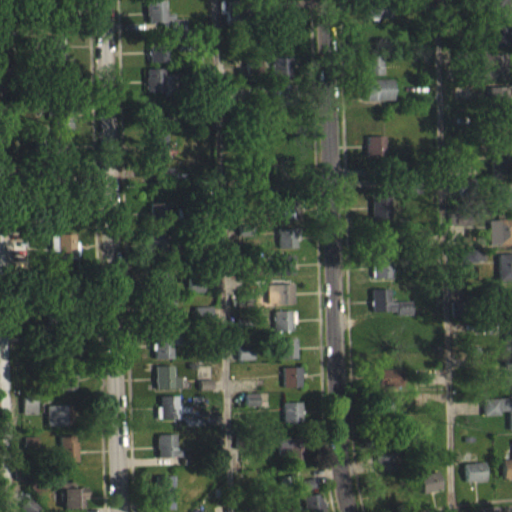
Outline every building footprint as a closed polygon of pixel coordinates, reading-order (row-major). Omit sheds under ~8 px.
[(506,29),(505,2),(487,3),(487,30),(506,29)] [(183,39),(183,28),(172,28),(171,22),(164,22),(163,9),(145,10),(145,33),(169,32),(169,39),(183,39)] [(389,27),(388,9),(363,10),(364,28),(389,27)] [(46,21),(46,37),(62,36),(61,20),(46,21)] [(488,56),(506,56),(506,36),(488,36),(488,56)] [(45,69),(62,69),(62,46),(45,47),(45,69)] [(165,71),(164,46),(147,46),(148,71),(165,71)] [(505,63),(478,63),(478,89),(505,88),(505,63)] [(363,84),(380,84),(380,64),(362,64),(363,84)] [(271,66),(271,86),(290,86),(290,66),(271,66)] [(245,83),(260,83),(260,67),(245,67),(245,83)] [(144,101),(177,101),(177,83),(162,83),(162,77),(143,78),(144,101)] [(391,88),(363,89),(363,110),(391,109),(391,88)] [(505,96),(485,96),(485,115),(505,115),(505,96)] [(70,137),(69,118),(52,119),(52,138),(70,137)] [(506,150),(507,132),(489,131),(488,149),(506,150)] [(164,166),(164,143),(148,143),(148,166),(164,166)] [(68,144),(49,144),(49,167),(68,167),(68,144)] [(383,145),(363,145),(363,166),(384,165),(383,145)] [(507,159),(488,159),(489,184),(508,183),(507,159)] [(170,177),(153,177),(154,185),(170,185),(170,177)] [(511,194),(493,195),(493,218),(511,217),(511,194)] [(387,203),(371,201),(368,227),(384,229),(387,203)] [(166,212),(148,212),(148,235),(167,235),(166,212)] [(69,236),(69,221),(50,220),(50,235),(69,236)] [(487,254),(511,254),(511,228),(487,228),(487,254)] [(271,243),(279,258),(299,247),(292,233),(271,243)] [(146,241),(145,257),(161,258),(161,242),(146,241)] [(481,259),(459,260),(459,272),(482,271),(481,259)] [(511,289),(511,262),(495,263),(495,289),(511,289)] [(371,288),(389,287),(389,267),(371,268),(371,288)] [(153,281),(153,299),(169,298),(169,281),(153,281)] [(186,300),(197,301),(197,291),(187,291),(186,300)] [(293,293),(276,293),(275,313),(292,313),(293,293)] [(511,315),(511,296),(496,297),(496,316),(511,315)] [(370,321),(393,321),(393,324),(409,324),(409,311),(387,311),(387,298),(369,298),(370,321)] [(172,308),(155,308),(154,331),(172,331),(172,308)] [(272,340),(292,339),(291,319),(271,320),(272,340)] [(511,359),(511,335),(501,335),(500,359),(511,359)] [(57,369),(76,369),(75,345),(56,345),(57,369)] [(170,367),(170,354),(177,354),(177,345),(152,345),(152,368),(170,367)] [(276,368),(295,367),(294,347),(276,348),(276,368)] [(250,369),(250,354),(235,354),(235,369),(250,369)] [(511,394),(511,369),(500,370),(501,395),(511,394)] [(171,375),(153,375),(153,398),(178,398),(178,386),(171,386),(171,375)] [(280,376),(281,396),(299,396),(299,376),(280,376)] [(401,379),(374,378),(374,396),(400,396),(401,379)] [(74,379),(56,379),(56,399),(75,399),(74,379)] [(243,416),(257,415),(257,403),(242,404),(243,416)] [(175,405),(157,405),(158,416),(154,416),(154,428),(183,427),(183,434),(199,434),(199,423),(188,423),(188,414),(176,415),(175,405)] [(511,405),(479,407),(480,425),(497,424),(497,420),(506,420),(506,439),(511,439),(511,405)] [(34,423),(34,408),(20,408),(20,423),(34,423)] [(282,432),(299,431),(299,411),(281,412),(282,432)] [(44,415),(44,435),(72,434),(71,414),(44,415)] [(75,444),(57,445),(57,471),(76,471),(75,444)] [(35,446),(22,446),(22,456),(36,455),(35,446)] [(275,447),(276,468),(303,468),(303,447),(275,447)] [(511,449),(510,449),(511,468),(500,469),(501,488),(511,488),(511,449)] [(391,479),(389,463),(373,465),(375,480),(391,479)] [(483,491),(482,471),(462,473),(463,492),(483,491)] [(439,499),(436,481),(416,484),(419,502),(439,499)] [(171,511),(171,485),(156,485),(155,511),(171,511)] [(297,489),(298,500),(315,498),(313,488),(297,489)] [(60,511),(81,511),(81,507),(85,507),(85,496),(72,496),(72,491),(56,492),(57,508),(60,508),(60,511)]
